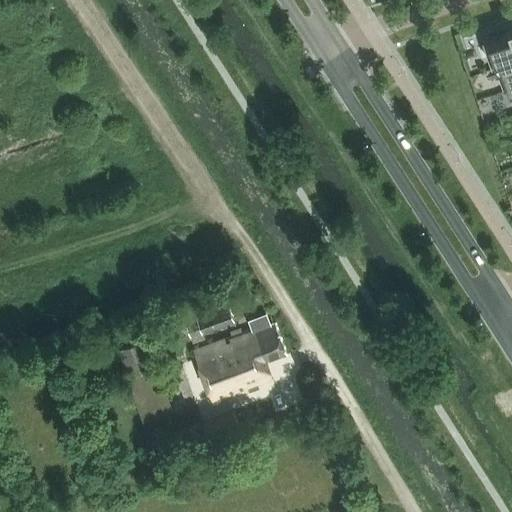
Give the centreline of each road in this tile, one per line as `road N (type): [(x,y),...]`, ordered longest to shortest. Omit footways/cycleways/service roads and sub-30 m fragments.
road 1 (track): [(410,511),(220,212)]
road 2 (secondary): [(322,61),(490,320)]
road 3 (secondary): [(511,307),(343,49)]
road 4 (track): [(220,212),(82,0)]
